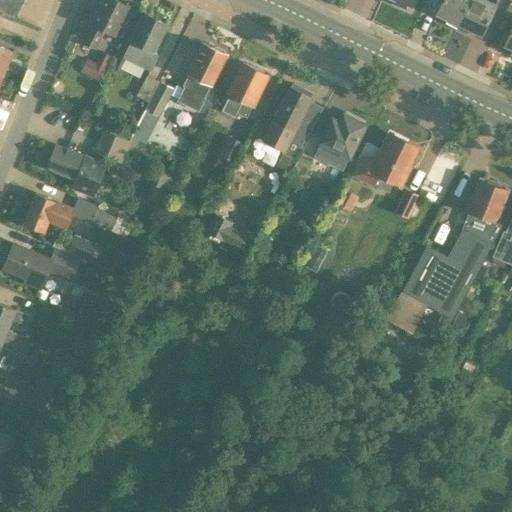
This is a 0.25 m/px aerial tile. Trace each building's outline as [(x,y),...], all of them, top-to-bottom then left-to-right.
[(0,0),(0,10),(14,18),(22,0),(0,0)] [(113,0),(102,0),(90,25),(91,25),(82,43),(94,49),(103,32),(113,37),(128,8),(113,0)] [(405,8),(406,5),(410,6),(412,0),(394,0),(393,4),(405,8)] [(445,24),(457,30),(470,0),(443,0),(436,15),(447,20),(445,24)] [(495,6),(481,0),(470,0),(457,30),(468,35),(470,32),(480,37),(495,6)] [(157,55),(152,53),(166,26),(144,15),(122,58),(149,71),(157,55)] [(511,50),(511,25),(503,47),(511,50)] [(189,75),(183,87),(184,88),(177,102),(199,112),(205,99),(203,98),(226,56),(202,44),(187,74),(189,75)] [(0,72),(3,74),(12,52),(0,46),(0,72)] [(80,73),(100,82),(111,57),(101,52),(96,64),(87,60),(80,73)] [(262,91),(260,90),(267,75),(242,63),(235,77),(234,76),(226,93),(229,95),(221,111),(234,117),(237,112),(246,117),(252,106),(254,107),(262,91)] [(137,96),(150,103),(160,83),(147,76),(137,96)] [(174,90),(160,83),(150,103),(132,137),(146,144),(174,90)] [(272,106),(278,109),(262,139),(283,150),(281,153),(282,154),(293,159),(310,131),(297,125),(311,98),(301,93),(303,89),(293,84),(291,87),(289,86),(287,91),(282,88),(272,106)] [(329,158),(333,150),(349,157),(365,124),(361,123),(362,120),(350,114),(349,117),(344,115),(345,113),(344,112),(338,123),(331,119),(319,142),(321,144),(317,152),(329,158)] [(95,153),(121,164),(131,142),(104,131),(95,153)] [(373,186),(377,176),(400,187),(409,169),(407,167),(417,147),(390,134),(380,155),(377,156),(373,164),(362,158),(353,176),(373,186)] [(219,156),(234,164),(244,144),(229,137),(219,156)] [(84,156),(55,144),(45,168),(74,180),(71,188),(91,196),(105,165),(85,156),(84,156)] [(289,179),(301,185),(315,157),(303,150),(289,179)] [(293,159),(282,154),(276,165),(287,171),(293,159)] [(234,164),(219,156),(214,166),(229,174),(234,164)] [(173,176),(157,169),(149,190),(165,197),(173,176)] [(466,212),(469,213),(467,219),(498,232),(504,221),(497,217),(502,206),(501,205),(506,191),(480,180),(473,199),(470,199),(466,212)] [(336,204),(351,212),(359,197),(344,189),(336,204)] [(407,217),(418,196),(406,190),(395,211),(407,217)] [(65,227),(73,209),(35,193),(22,224),(43,233),(48,220),(65,227)] [(110,232),(117,218),(96,209),(90,223),(110,232)] [(215,214),(205,233),(223,242),(233,223),(215,214)] [(440,342),(452,318),(498,232),(467,219),(463,227),(446,258),(425,247),(401,291),(442,313),(430,337),(440,342)] [(94,246),(76,238),(69,253),(87,261),(94,246)] [(24,283),(39,290),(46,271),(68,280),(77,259),(55,250),(51,259),(14,244),(3,270),(26,280),(24,283)] [(135,260),(118,252),(110,271),(127,279),(135,260)] [(252,316),(267,322),(275,305),(273,304),(277,295),(272,292),(268,301),(261,298),(252,316)] [(101,306),(90,301),(83,316),(94,322),(101,306)] [(22,314),(0,304),(0,338),(27,349),(31,341),(6,331),(9,326),(16,329),(22,314)] [(471,317),(460,312),(451,329),(461,335),(471,317)] [(27,349),(0,338),(0,376),(4,378),(14,354),(24,358),(27,349)] [(82,371),(88,354),(69,347),(63,364),(82,371)] [(472,384),(477,376),(463,368),(458,376),(472,384)] [(69,388),(43,378),(31,407),(56,418),(69,388)]
